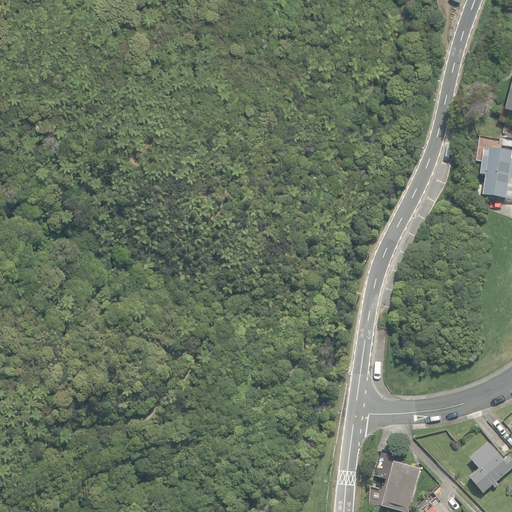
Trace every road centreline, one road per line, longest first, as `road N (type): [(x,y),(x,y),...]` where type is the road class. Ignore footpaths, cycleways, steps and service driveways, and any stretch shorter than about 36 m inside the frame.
road 1 (tertiary): [(474,0),(428,161),(375,279),(355,417)]
road 2 (unclassified): [(355,417),(448,405),(511,379)]
